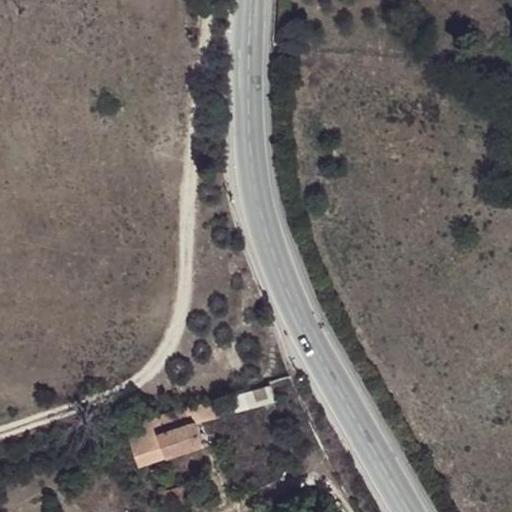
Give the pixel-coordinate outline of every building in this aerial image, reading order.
[(266,395),(264,384),(244,390),(246,402),(266,395)] [(222,412),(217,397),(197,402),(202,418),(222,412)] [(202,418),(197,402),(188,404),(189,407),(156,417),(161,433),(199,421),(202,420),(202,418)] [(161,433),(156,417),(130,426),(134,441),(161,433)] [(199,421),(161,433),(168,454),(205,443),(199,421)] [(161,433),(134,441),(142,462),(168,454),(161,433)] [(186,504),(181,486),(161,491),(166,509),(186,504)]
